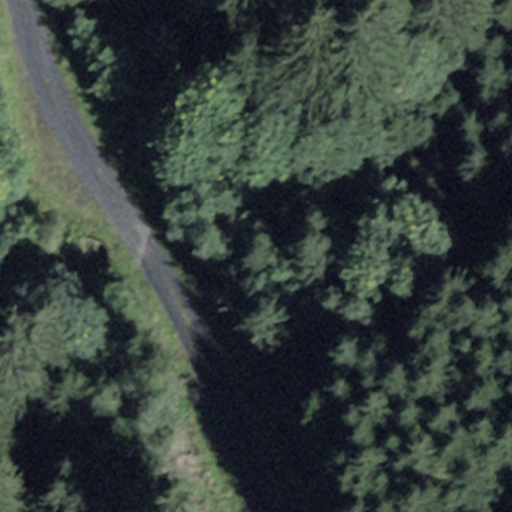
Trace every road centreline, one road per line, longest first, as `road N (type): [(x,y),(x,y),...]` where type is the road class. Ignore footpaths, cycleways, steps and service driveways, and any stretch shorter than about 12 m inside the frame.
road 1 (track): [(20,0),(48,88),(79,149),(141,233),(187,325),(261,511)]
road 2 (track): [(141,233),(149,153),(133,49),(136,0)]
